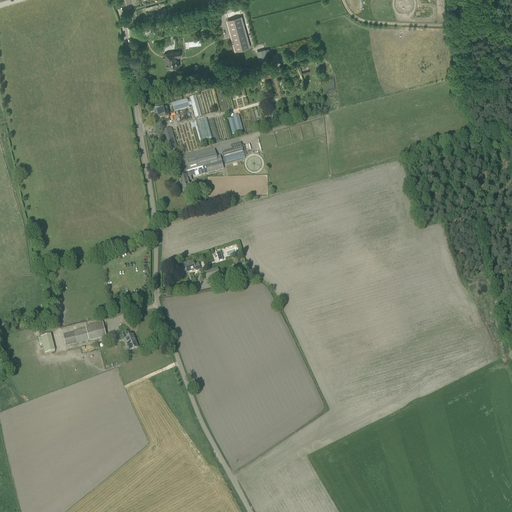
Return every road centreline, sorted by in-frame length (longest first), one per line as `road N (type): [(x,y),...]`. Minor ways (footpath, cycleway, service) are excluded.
road 1 (unclassified): [(250,511),(199,419),(157,305),(148,181),(115,0)]
road 2 (track): [(511,351),(490,232),(471,201),(465,154)]
road 3 (track): [(511,21),(372,22),(343,0)]
